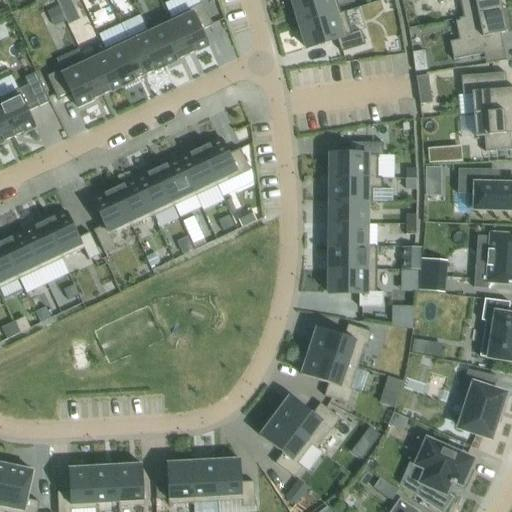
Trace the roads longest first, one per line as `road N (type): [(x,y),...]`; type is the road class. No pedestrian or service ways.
road 1 (residential): [(261,63),(279,107),(290,209),(280,319),(260,373),(234,407),(193,425),(18,433),(0,427)]
road 2 (residential): [(261,63),(0,185)]
